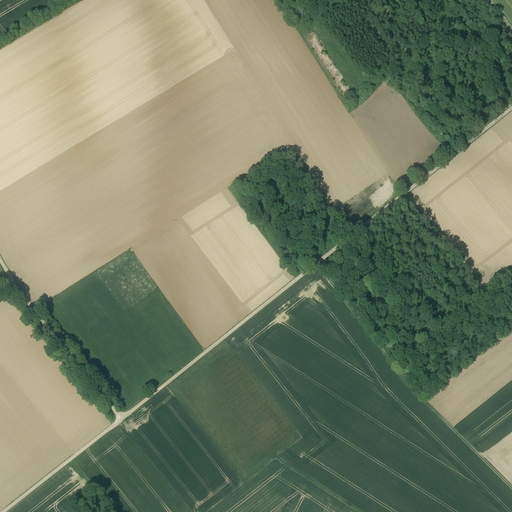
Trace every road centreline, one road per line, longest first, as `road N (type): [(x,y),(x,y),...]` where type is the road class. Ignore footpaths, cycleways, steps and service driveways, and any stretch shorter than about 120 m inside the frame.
road 1 (unclassified): [(511,110),(122,417)]
road 2 (track): [(258,474),(511,268)]
road 3 (unclassified): [(0,258),(122,417)]
road 4 (track): [(511,490),(381,373)]
road 5 (track): [(122,417),(3,511)]
